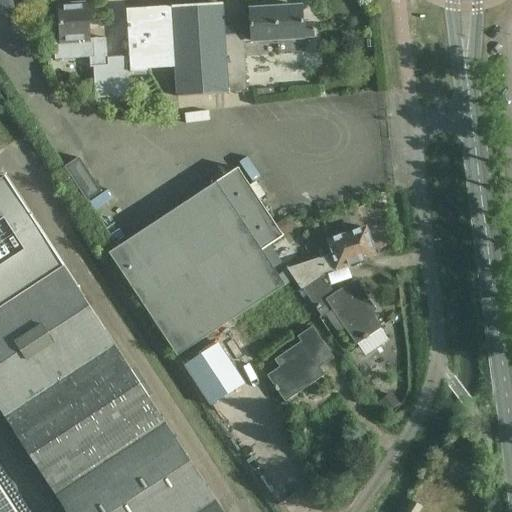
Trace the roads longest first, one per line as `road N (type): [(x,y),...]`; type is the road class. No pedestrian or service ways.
road 1 (unclassified): [(357,511),(422,412),(437,372),(412,125),(470,118)]
road 2 (unclassified): [(511,447),(470,118)]
